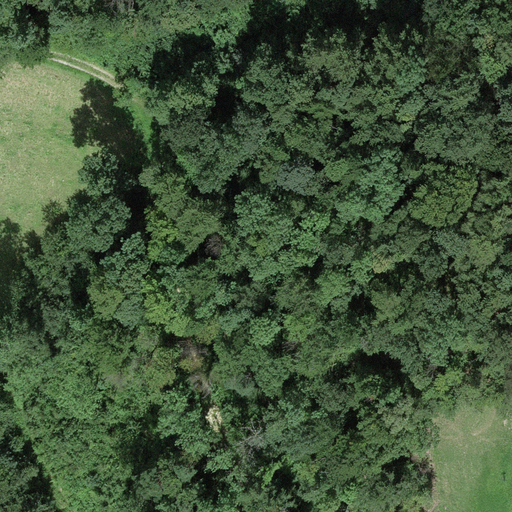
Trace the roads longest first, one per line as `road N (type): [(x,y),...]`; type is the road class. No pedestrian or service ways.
road 1 (track): [(0,46),(103,75),(145,98),(173,134)]
road 2 (track): [(0,370),(65,511)]
